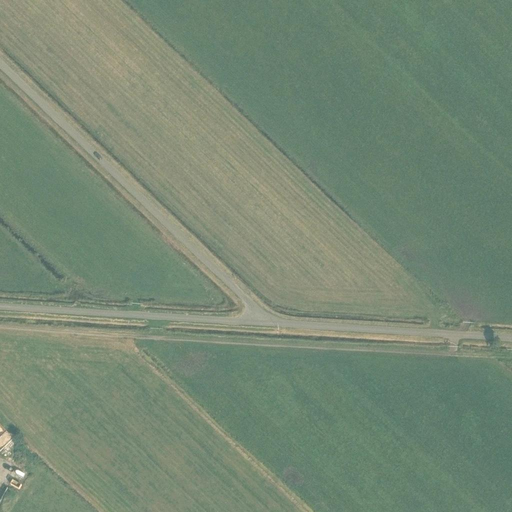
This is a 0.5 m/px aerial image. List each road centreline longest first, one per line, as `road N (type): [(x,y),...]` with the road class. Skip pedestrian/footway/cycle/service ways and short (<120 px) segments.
road 1 (unclassified): [(270,322),(0,65)]
road 2 (unclassified): [(270,322),(0,307)]
road 3 (unclassified): [(511,335),(270,322)]
